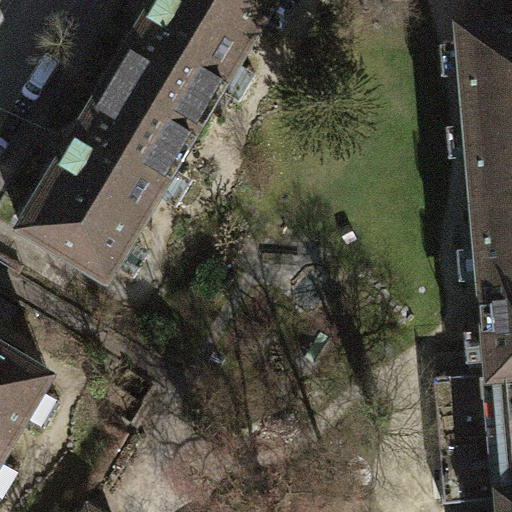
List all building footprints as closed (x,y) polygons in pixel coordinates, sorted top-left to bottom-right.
[(272,0),(155,0),(109,78),(195,129),(272,0)] [(511,21),(461,25),(474,201),(511,197),(511,21)] [(195,129),(109,78),(18,229),(104,280),(195,129)] [(511,197),(474,201),(488,376),(511,373),(511,197)] [(0,453),(46,375),(0,347),(0,453)] [(511,373),(488,376),(432,380),(441,496),(499,491),(511,490),(511,373)] [(511,511),(511,490),(499,491),(500,511),(511,511)]
